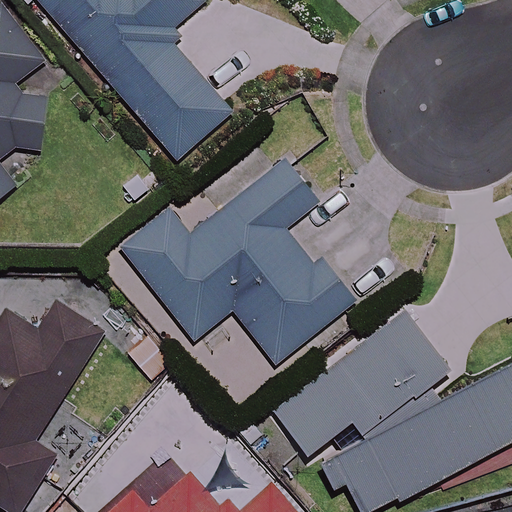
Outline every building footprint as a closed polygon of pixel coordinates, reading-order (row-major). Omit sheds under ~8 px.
[(40,0),(177,159),(231,112),(166,36),(208,0),(40,0)] [(0,200),(17,187),(0,164),(0,159),(16,147),(44,152),(53,99),(27,94),(17,82),(45,59),(2,5),(0,6),(0,200)] [(320,201),(289,162),(192,238),(172,212),(125,249),(196,339),(235,309),(277,362),(356,301),(324,260),(313,268),(283,230),(320,201)] [(102,332),(58,304),(39,332),(5,309),(0,317),(0,505),(10,511),(19,511),(56,455),(32,439),(102,332)] [(511,361),(469,383),(410,308),(274,416),(311,470),(320,466),(339,490),(345,485),(362,511),(368,511),(511,443),(511,361)] [(288,511),(271,490),(243,511),(227,511),(195,472),(154,505),(143,491),(117,511),(288,511)]
